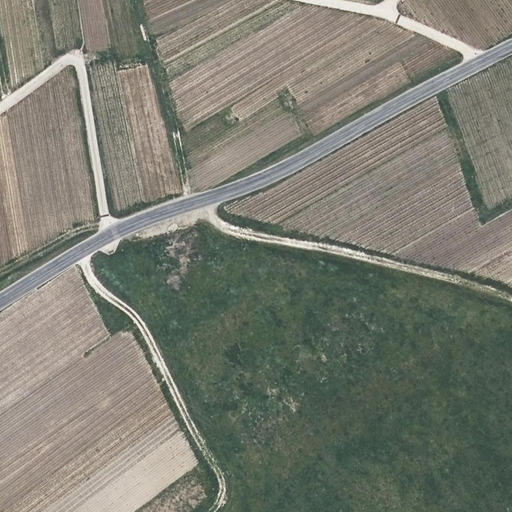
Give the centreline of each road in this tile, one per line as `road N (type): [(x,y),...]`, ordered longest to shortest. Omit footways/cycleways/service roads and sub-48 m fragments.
road 1 (tertiary): [(511,44),(279,169),(105,232),(0,300)]
road 2 (track): [(198,199),(206,216),(511,290)]
road 3 (track): [(206,511),(221,474),(140,321),(101,296),(76,253)]
road 4 (track): [(0,106),(76,57),(105,232)]
road 5 (track): [(480,61),(448,37),(380,9),(325,0)]
